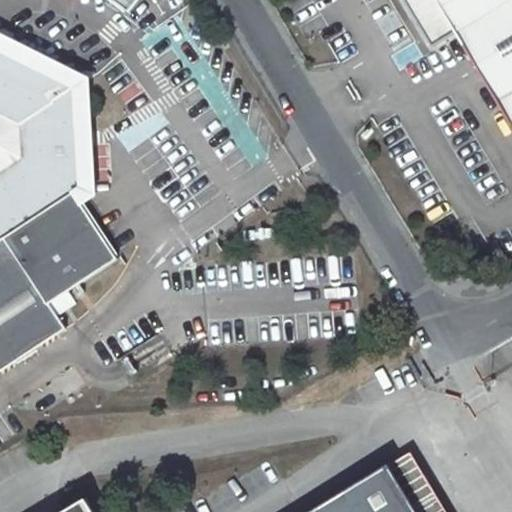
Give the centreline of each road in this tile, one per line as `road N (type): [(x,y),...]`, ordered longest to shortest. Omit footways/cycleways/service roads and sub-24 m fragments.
road 1 (unclassified): [(238,0),(430,318),(474,335),(511,311)]
road 2 (unknown): [(0,399),(118,321),(214,218),(320,136)]
road 3 (unknown): [(32,7),(195,90),(269,50)]
